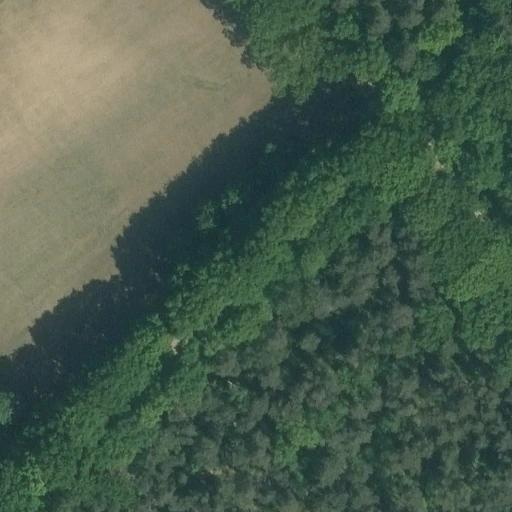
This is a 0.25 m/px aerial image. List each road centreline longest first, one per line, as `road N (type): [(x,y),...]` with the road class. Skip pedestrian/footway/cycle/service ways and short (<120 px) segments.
road 1 (track): [(0,497),(403,114)]
road 2 (track): [(511,283),(473,209),(403,114)]
road 3 (track): [(308,0),(403,114)]
road 4 (track): [(403,114),(458,0)]
